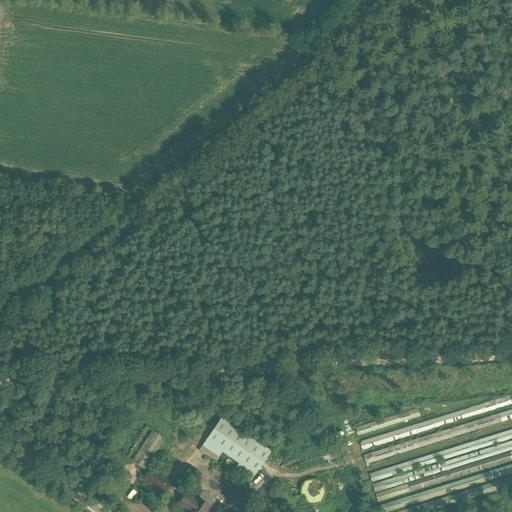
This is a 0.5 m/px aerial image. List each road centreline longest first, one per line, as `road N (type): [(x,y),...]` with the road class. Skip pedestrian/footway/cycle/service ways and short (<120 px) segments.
road 1 (track): [(511,358),(0,383)]
road 2 (unclassified): [(105,511),(0,442)]
